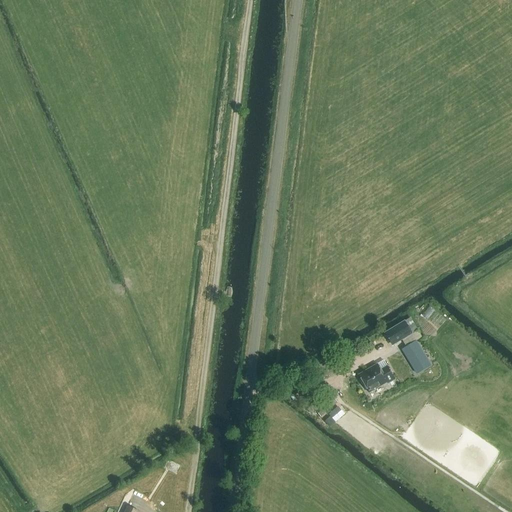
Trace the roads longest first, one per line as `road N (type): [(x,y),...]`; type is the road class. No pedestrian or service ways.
road 1 (track): [(187,511),(251,0)]
road 2 (unclassified): [(233,511),(297,0)]
